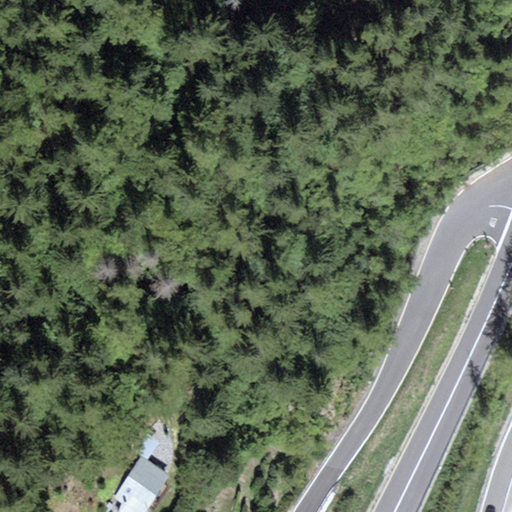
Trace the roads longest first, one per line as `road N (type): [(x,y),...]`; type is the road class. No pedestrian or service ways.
road 1 (unclassified): [(511,208),(489,205),(461,223),(380,396),(305,511)]
road 2 (secondary): [(511,263),(394,511)]
